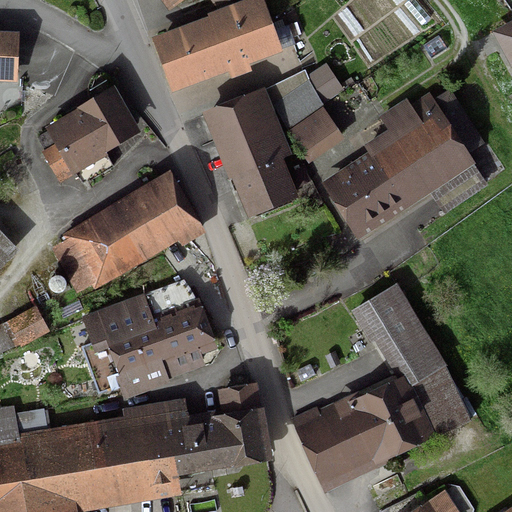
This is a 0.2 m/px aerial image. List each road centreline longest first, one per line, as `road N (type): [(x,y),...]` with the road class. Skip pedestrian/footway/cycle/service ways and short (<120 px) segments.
road 1 (residential): [(130,65),(180,154),(324,511)]
road 2 (track): [(0,277),(180,154)]
road 3 (unclassified): [(15,0),(130,65)]
